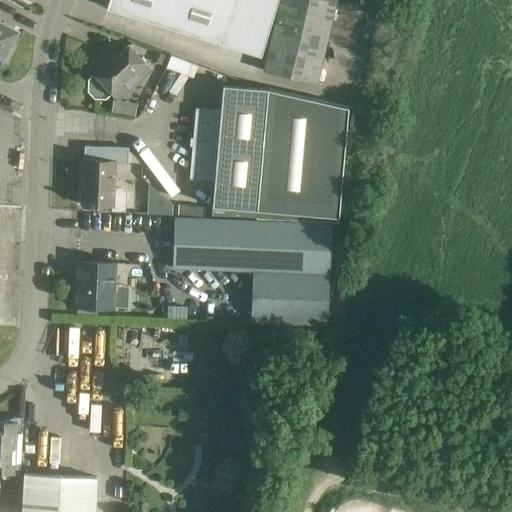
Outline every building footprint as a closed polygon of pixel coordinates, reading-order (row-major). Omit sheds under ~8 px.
[(0,0),(0,60),(1,61),(2,58),(5,59),(12,47),(9,45),(17,31),(0,21),(0,0)] [(223,45),(237,0),(108,0),(106,8),(223,45)] [(94,73),(87,78),(87,90),(93,97),(105,98),(111,92),(117,99),(150,69),(128,44),(117,54),(110,46),(88,66),(94,73)] [(337,223),(348,107),(267,88),(222,84),(220,109),(195,107),(189,178),(214,180),(211,216),(256,217),(256,218),(337,223)] [(114,187),(115,162),(142,163),(136,157),(128,151),(128,147),(101,146),(101,160),(82,159),(80,204),(111,206),(111,211),(125,212),(126,192),(121,187),(114,187)] [(327,324),(331,223),(174,217),(172,267),(252,270),(250,321),(327,324)] [(113,308),(115,262),(78,261),(75,306),(113,308)] [(0,471),(2,472),(19,473),(22,418),(16,417),(0,422),(0,471)] [(95,511),(97,476),(22,472),(20,511),(95,511)]
